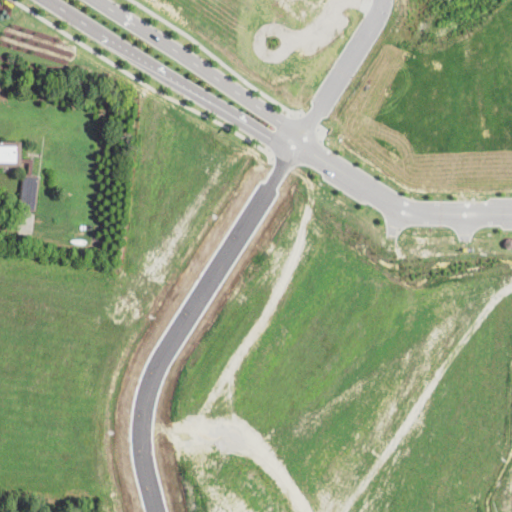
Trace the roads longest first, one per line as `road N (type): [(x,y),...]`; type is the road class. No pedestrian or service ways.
road 1 (residential): [(296,143),(151,377),(140,453),(153,511)]
road 2 (tertiary): [(50,0),(269,135),(296,143)]
road 3 (tertiary): [(296,143),(279,119),(97,0)]
road 4 (tertiary): [(296,143),(404,208),(511,211)]
road 5 (residential): [(382,0),(296,143)]
